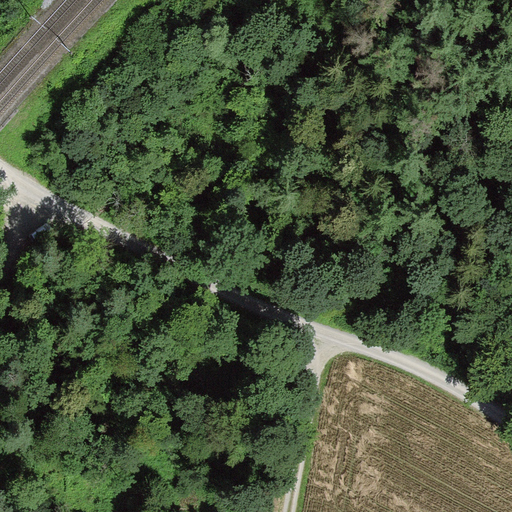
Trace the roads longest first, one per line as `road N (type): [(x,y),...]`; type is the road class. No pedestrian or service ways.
road 1 (track): [(323,338),(159,261),(0,162)]
road 2 (track): [(511,419),(441,373),(323,338)]
road 3 (track): [(323,338),(283,511)]
